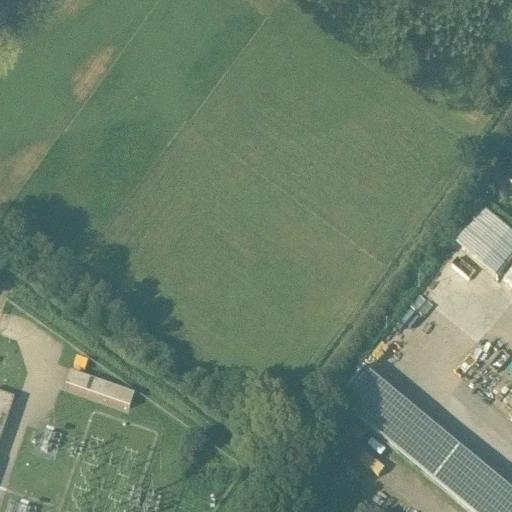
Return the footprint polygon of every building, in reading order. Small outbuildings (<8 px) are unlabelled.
[(461,245),(499,280),(511,265),(511,234),(490,214),(461,245)] [(465,461),(470,455),(368,371),(340,405),(437,484),(460,456),(465,461)] [(67,389),(87,396),(92,383),(72,375),(67,389)] [(91,397),(130,411),(135,398),(95,384),(91,397)] [(0,437),(13,401),(0,396),(0,437)]
